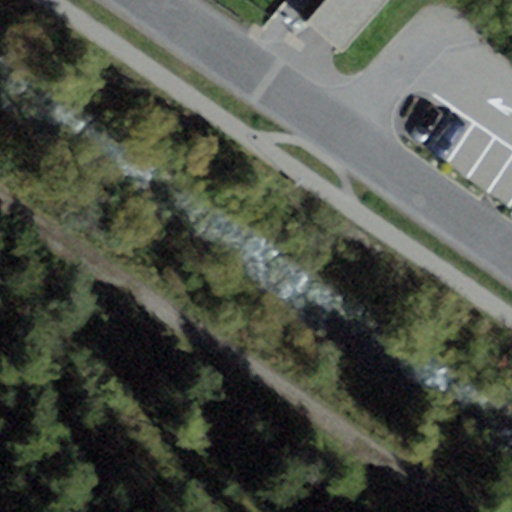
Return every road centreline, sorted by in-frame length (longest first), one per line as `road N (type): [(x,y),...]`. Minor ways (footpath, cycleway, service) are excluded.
road 1 (track): [(0,200),(460,511)]
road 2 (unclassified): [(151,0),(511,249)]
